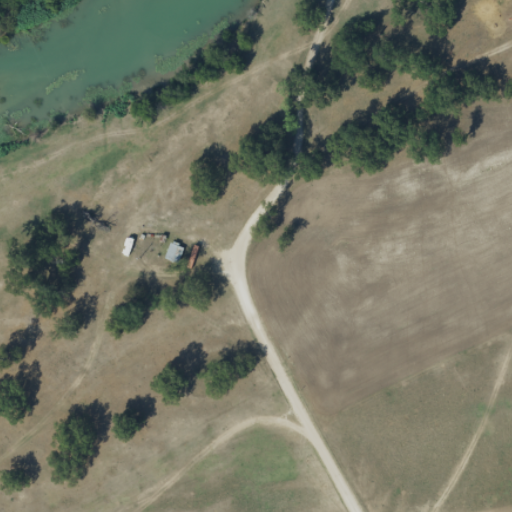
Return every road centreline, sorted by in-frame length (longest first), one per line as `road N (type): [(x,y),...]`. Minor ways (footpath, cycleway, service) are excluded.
road 1 (residential): [(353,511),(268,320),(317,155),(332,150)]
road 2 (residential): [(511,95),(387,160),(332,150)]
road 3 (residential): [(332,150),(337,65),(369,0)]
